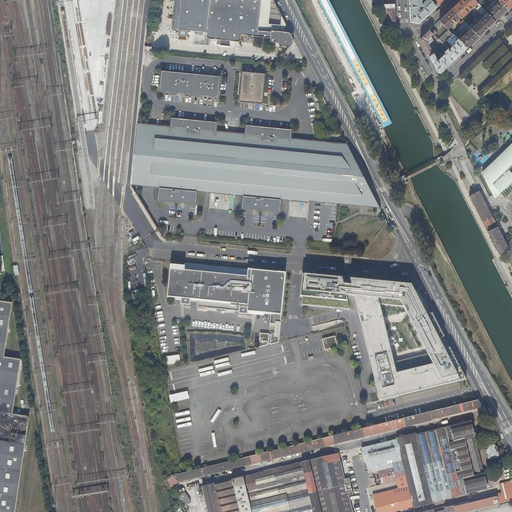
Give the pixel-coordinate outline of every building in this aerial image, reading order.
[(208,33),(207,34),(208,36),(208,38),(209,39),(211,39),(213,40),(238,42),(240,41),(241,40),(242,36),(270,38),(270,43),(271,45),(273,45),(274,44),(275,44),(275,43),(276,42),(279,42),(279,43),(279,45),(281,46),(286,47),(288,47),(290,46),(290,44),(291,43),(292,41),(289,36),(288,35),(286,34),(281,33),(268,32),(267,33),(255,32),(258,0),(174,0),(172,30),(208,33)] [(283,23),(271,0),(258,0),(255,32),(267,33),(268,32),(281,33),(283,23)] [(437,6),(430,0),(409,0),(410,4),(411,22),(419,23),(437,6)] [(476,9),(481,14),(483,14),(485,11),(483,9),(481,7),(475,0),(460,0),(452,9),(460,17),(462,19),(477,4),(479,6),(476,9)] [(487,13),(495,22),(501,15),(507,10),(498,0),(496,0),(499,3),(498,3),(495,1),(491,4),(494,7),(487,13)] [(511,0),(498,0),(507,10),(511,5),(511,0)] [(386,9),(392,21),(396,21),(395,9),(395,3),(389,4),(389,8),(386,9)] [(448,30),(460,17),(452,9),(439,20),(444,25),(448,30)] [(472,24),(469,26),(479,37),(488,29),(495,22),(487,13),(485,11),(483,14),(484,15),(482,17),(483,18),(482,19),(481,18),(480,19),(481,20),(474,26),(472,24)] [(444,25),(439,20),(435,25),(438,29),(442,27),(444,25)] [(454,34),(467,48),(473,42),(479,37),(469,26),(467,24),(466,23),(462,26),(454,34)] [(423,45),(429,57),(433,54),(431,49),(428,45),(433,41),(431,37),(433,34),(429,30),(420,39),(423,45)] [(447,41),(453,35),(449,30),(438,40),(443,44),(447,41)] [(461,54),(467,48),(454,34),(453,35),(447,41),(452,47),(449,50),(448,49),(445,52),(446,53),(454,61),(461,54)] [(447,67),(454,61),(446,53),(442,57),(441,56),(440,57),(441,58),(438,61),(434,53),(433,54),(429,57),(437,73),(441,73),(447,67)] [(218,98),(220,77),(160,70),(158,91),(218,98)] [(265,74),(242,72),(240,102),(262,104),(265,74)] [(170,127),(137,123),(131,185),(148,186),(158,187),(157,199),(195,203),(196,190),(242,195),(240,208),(278,211),(279,199),(379,207),(347,144),(290,139),(291,129),(246,124),(245,134),(215,131),(216,121),(171,117),(170,127)] [(489,166),(486,169),(498,191),(504,196),(511,188),(511,144),(492,163),(498,170),(497,171),(493,168),(492,169),(489,166)] [(498,191),(486,169),(482,173),(493,196),(498,191)] [(481,190),(471,195),(486,221),(495,215),(481,190)] [(508,250),(496,225),(491,228),(492,228),(490,229),(491,231),(488,233),(500,256),(502,254),(502,253),(508,250)] [(277,325),(282,273),(181,263),(181,266),(167,265),(164,297),(178,298),(178,302),(180,303),(180,305),(182,305),(186,305),(187,299),(195,300),(194,307),(239,312),(239,315),(244,315),(244,312),(268,315),(267,324),(269,324),(277,325)] [(365,330),(362,331),(370,360),(372,359),(374,367),(371,368),(379,401),(466,380),(450,349),(444,350),(441,345),(442,344),(442,343),(442,342),(442,341),(441,341),(440,341),(439,341),(439,340),(444,337),(432,314),(426,315),(423,310),(424,309),(424,308),(424,307),(423,306),(422,306),(422,307),(411,285),(350,279),(351,285),(343,285),(341,279),(302,275),(300,297),(302,297),(301,305),(349,309),(346,296),(354,296),(361,323),(363,322),(365,330)] [(0,511),(16,511),(29,416),(12,414),(20,360),(4,357),(11,303),(0,301),(0,511)] [(276,335),(261,334),(260,336),(260,348),(279,342),(280,336),(276,335)] [(335,337),(323,340),(325,351),(333,349),(337,348),(335,337)] [(179,355),(166,356),(166,365),(180,363),(179,355)] [(170,402),(188,400),(187,392),(168,395),(170,402)] [(480,409),(476,402),(171,476),(170,476),(168,478),(173,484),(176,482),(176,483),(333,445),(431,421),(431,420),(480,409)] [(467,495),(485,490),(469,423),(414,436),(413,435),(395,439),(395,441),(360,449),(363,464),(364,464),(366,470),(370,469),(371,474),(376,473),(380,485),(395,481),(393,473),(403,471),(407,487),(371,496),(374,511),(395,511),(411,508),(412,509),(430,504),(430,503),(465,495),(467,495)] [(488,461),(500,458),(497,447),(495,448),(494,445),(484,447),(488,461)] [(352,511),(348,496),(353,495),(349,478),(344,479),(341,465),(342,464),(340,454),(338,455),(338,454),(336,454),(336,455),(318,460),(317,459),(316,460),(315,460),(310,461),(308,462),(203,487),(208,511),(353,511),(352,511)] [(511,502),(511,481),(498,485),(500,494),(469,502),(467,502),(442,508),(443,509),(432,511),(426,511),(471,511),(510,502),(511,502)] [(183,492),(176,497),(184,508),(191,503),(183,492)]
